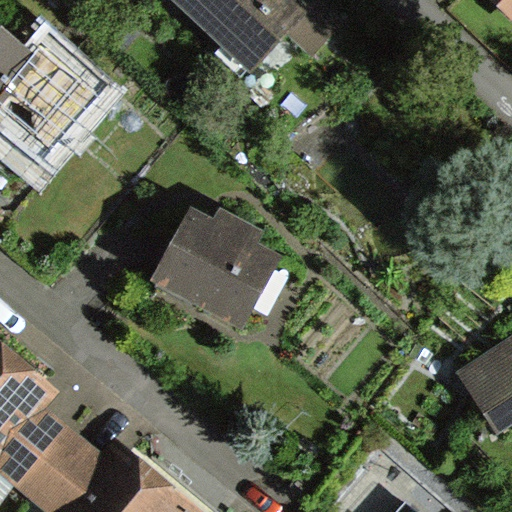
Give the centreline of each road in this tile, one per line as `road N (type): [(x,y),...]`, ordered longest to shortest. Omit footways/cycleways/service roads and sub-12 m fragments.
road 1 (residential): [(0,267),(264,492)]
road 2 (residential): [(410,0),(511,94)]
